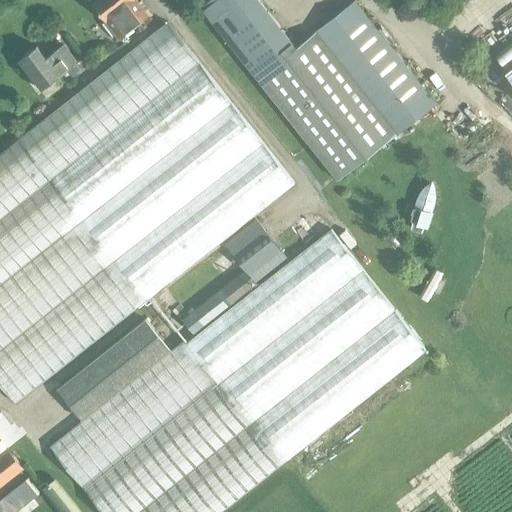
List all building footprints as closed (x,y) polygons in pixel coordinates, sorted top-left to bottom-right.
[(147,12),(137,0),(96,0),(93,3),(120,38),(138,24),(135,21),(147,12)] [(209,0),(202,6),(255,72),(293,42),(259,0),(209,0)] [(435,102),(418,81),(354,0),(292,50),(290,47),(264,68),(348,172),(435,102)] [(166,21),(90,81),(37,123),(164,283),(293,182),(263,144),(196,59),(166,21)] [(60,75),(65,81),(81,69),(76,63),(78,62),(64,45),(48,57),(38,45),(21,58),(44,87),(60,75)] [(0,379),(16,400),(146,298),(19,138),(0,152),(0,379)] [(413,214),(412,220),(414,220),(412,229),(422,232),(424,226),(429,227),(434,212),(433,211),(435,205),(437,196),(437,190),(435,185),(432,180),(425,185),(423,187),(420,193),(418,198),(415,205),(414,208),(412,213),(413,214)] [(195,333),(232,303),(289,257),(257,217),(226,242),(247,268),(184,318),(195,333)] [(318,235),(304,218),(292,228),(305,245),(318,235)] [(222,511),(426,352),(331,230),(202,333),(188,345),(184,341),(171,351),(146,319),(58,388),(83,420),(50,446),(101,511),(222,511)] [(2,455),(0,456),(0,486),(23,468),(8,449),(2,455)] [(26,479),(0,499),(0,511),(14,511),(38,494),(26,479)]
